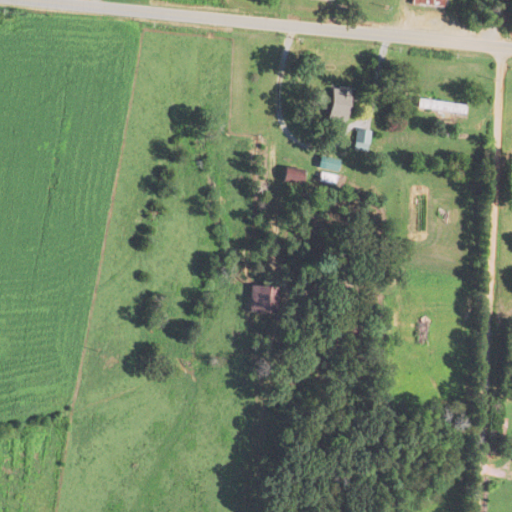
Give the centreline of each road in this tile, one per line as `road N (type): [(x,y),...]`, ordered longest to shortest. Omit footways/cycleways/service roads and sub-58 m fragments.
road 1 (tertiary): [(40,0),(511,47)]
road 2 (residential): [(475,511),(501,46)]
